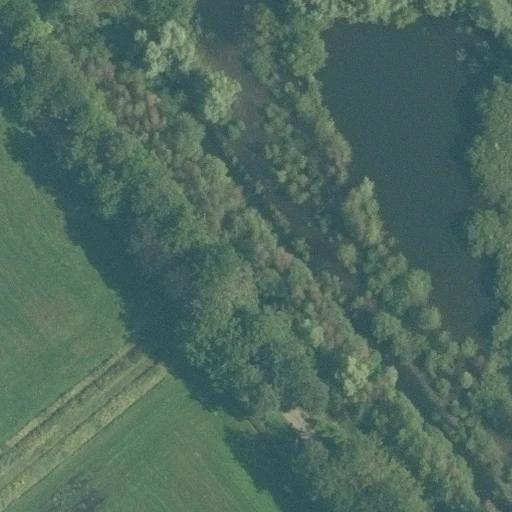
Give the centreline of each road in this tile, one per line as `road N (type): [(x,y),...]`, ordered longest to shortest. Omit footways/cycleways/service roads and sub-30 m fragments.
road 1 (unclassified): [(0,44),(365,511)]
road 2 (track): [(0,482),(206,310)]
